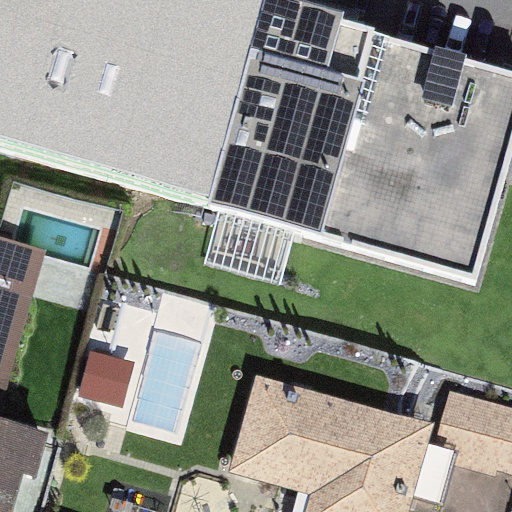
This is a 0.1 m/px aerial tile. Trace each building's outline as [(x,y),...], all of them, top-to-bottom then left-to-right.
[(275,0),(0,0),(0,178),(479,309),(511,187),(511,84),(270,19),(275,0)] [(47,268),(0,255),(0,300),(35,310),(47,268)] [(38,317),(0,306),(0,414),(11,418),(38,317)] [(93,358),(83,400),(126,410),(136,368),(93,358)] [(414,511),(433,442),(262,396),(239,478),(319,500),(316,511),(414,511)] [(511,420),(458,408),(443,470),(511,487),(511,420)] [(50,462),(0,447),(0,511),(22,511),(30,488),(42,491),(50,462)]
